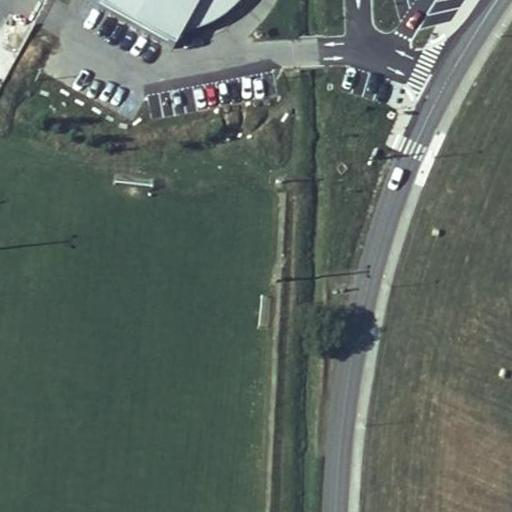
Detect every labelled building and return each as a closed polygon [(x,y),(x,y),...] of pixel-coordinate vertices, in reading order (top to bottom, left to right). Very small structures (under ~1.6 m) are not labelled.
[(91,0),(91,2),(172,48),(179,36),(190,16),(208,27),(212,25),(223,18),(230,2),(237,5),(240,1),(240,0),(91,0)] [(237,5),(230,2),(223,18),(227,14),(237,5)] [(208,27),(190,16),(179,36),(183,35),(196,32),(208,27)] [(384,131),(390,93),(343,85),(337,122),(384,131)] [(32,204),(38,179),(11,172),(4,196),(32,204)] [(93,183),(91,214),(117,217),(119,185),(93,183)] [(219,254),(227,222),(195,214),(187,247),(219,254)] [(0,279),(17,282),(22,251),(0,247),(0,279)] [(84,335),(89,303),(59,299),(54,330),(84,335)] [(199,372),(201,342),(171,341),(169,370),(199,372)] [(75,405),(77,379),(47,377),(45,403),(75,405)] [(150,461),(148,491),(179,493),(181,463),(150,461)]
